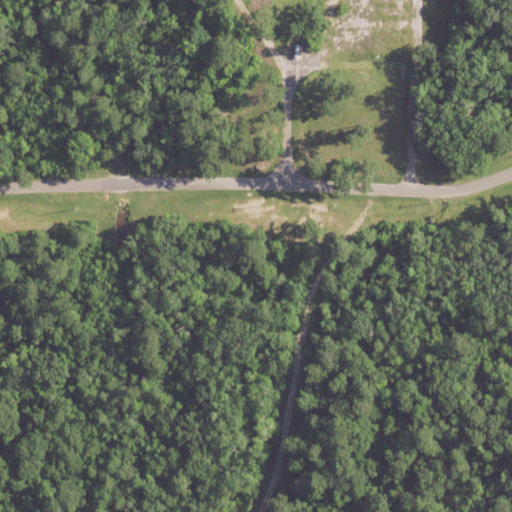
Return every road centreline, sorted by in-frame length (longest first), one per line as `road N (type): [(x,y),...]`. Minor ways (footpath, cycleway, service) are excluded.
road 1 (residential): [(0,188),(165,183),(406,191),(462,189),(511,171)]
road 2 (track): [(329,205),(293,342),(264,511)]
